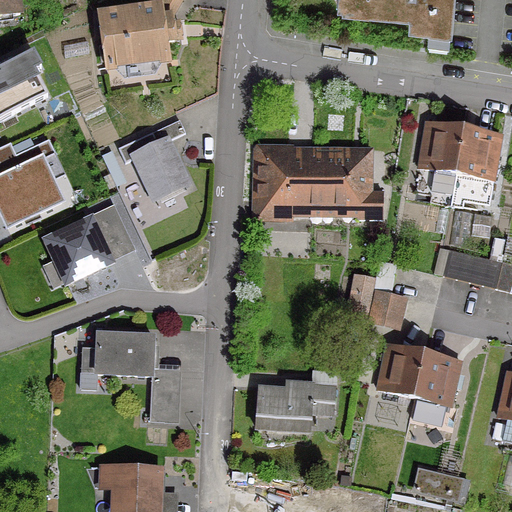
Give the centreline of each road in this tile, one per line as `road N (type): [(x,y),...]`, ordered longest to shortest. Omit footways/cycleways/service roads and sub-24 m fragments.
road 1 (residential): [(238,58),(511,103)]
road 2 (residential): [(218,303),(238,58)]
road 3 (residential): [(7,337),(113,301),(218,303)]
road 4 (residential): [(209,511),(218,303)]
